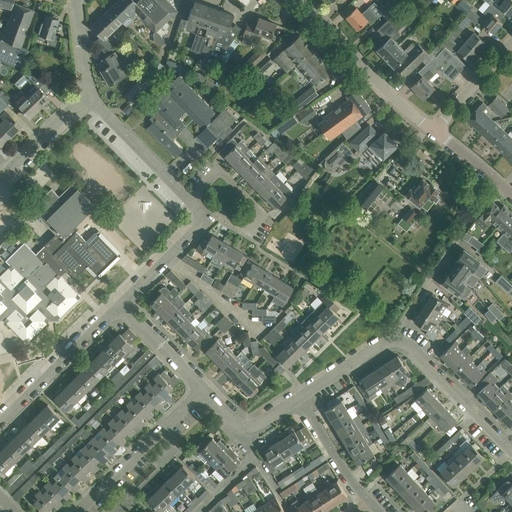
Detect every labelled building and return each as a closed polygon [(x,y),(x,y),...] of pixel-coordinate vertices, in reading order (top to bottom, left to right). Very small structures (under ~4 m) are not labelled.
[(12,0),(0,0),(0,6),(10,9),(12,0)] [(119,0),(92,26),(100,35),(93,41),(104,52),(111,45),(105,39),(122,22),(128,16),(133,21),(138,16),(142,20),(143,19),(135,10),(139,6),(133,0),(119,0)] [(133,0),(139,6),(135,10),(143,19),(147,23),(152,18),(148,14),(152,10),(149,7),(155,2),(153,0),(133,0)] [(152,18),(147,23),(155,32),(156,32),(170,18),(177,11),(166,0),(153,0),(155,2),(149,7),(152,10),(148,14),(152,18)] [(456,6),(466,16),(471,20),(475,24),(480,17),(470,9),(471,8),(462,0),(457,0),(453,4),(456,6)] [(492,0),(489,0),(487,3),(490,6),(503,18),(506,13),(509,16),(511,11),(511,0),(495,0),(494,2),(492,0)] [(189,21),(186,30),(196,34),(190,50),(199,53),(204,55),(218,60),(219,60),(220,58),(233,39),(235,37),(228,34),(231,31),(231,30),(228,29),(229,26),(233,15),(220,11),(214,9),(195,2),(189,21)] [(21,48),(33,10),(15,3),(8,21),(0,39),(0,61),(20,71),(28,51),(21,48)] [(488,19),(483,25),(486,27),(493,34),(502,23),(500,21),(503,18),(490,6),(483,14),(488,19)] [(362,14),(356,8),(346,17),(358,30),(367,21),(370,24),(378,17),(369,7),(362,14)] [(405,23),(395,13),(377,30),(387,40),(376,50),(384,58),(398,44),(395,41),(401,36),(397,32),(405,23)] [(43,22),(41,21),(36,37),(37,39),(42,41),(44,40),(45,37),(47,38),(45,44),(46,44),(56,47),(59,37),(53,35),(58,19),(45,15),(43,22)] [(453,31),(458,35),(471,20),(466,16),(453,31)] [(259,18),(256,27),(247,24),(243,36),(244,36),(242,42),(250,45),(251,42),(257,45),(261,34),(271,38),(276,24),(259,18)] [(441,45),(444,47),(451,53),(458,44),(453,41),(458,35),(453,31),(441,45)] [(485,43),(474,33),(466,42),(477,52),(481,48),(482,49),(486,45),(485,43)] [(287,72),(297,63),(309,52),(308,51),(312,48),(300,35),(284,49),(285,50),(283,51),(282,51),(275,58),(287,72)] [(70,55),(69,40),(62,38),(58,51),(70,55)] [(233,39),(220,58),(225,61),(226,62),(230,57),(231,55),(230,54),(238,43),(233,39)] [(404,51),(398,44),(384,58),(394,68),(408,55),(407,55),(418,44),(417,42),(414,45),(412,43),(404,51)] [(477,52),(466,42),(458,51),(469,61),(477,52)] [(441,45),(439,43),(430,52),(434,56),(435,57),(444,47),(441,45)] [(394,68),(404,78),(428,54),(418,44),(407,55),(408,55),(394,68)] [(465,65),(451,53),(444,47),(435,57),(434,56),(418,72),(419,73),(420,71),(424,75),(412,86),(424,98),(434,88),(427,82),(439,70),(452,81),(465,65)] [(248,73),(254,67),(267,55),(261,48),(244,64),(240,60),(238,62),(248,73)] [(309,52),(297,63),(316,85),(332,72),(312,48),(308,51),(309,52)] [(127,75),(114,53),(97,63),(109,85),(127,75)] [(254,67),(260,74),(273,62),(267,55),(254,67)] [(152,84),(164,66),(155,60),(143,77),(152,84)] [(189,70),(176,65),(176,63),(167,60),(165,67),(174,71),(186,77),(189,70)] [(19,88),(26,95),(38,108),(47,99),(48,99),(48,98),(38,88),(45,82),(32,76),(28,80),(29,81),(28,81),(20,89),(19,88)] [(157,111),(175,129),(182,122),(180,120),(187,113),(203,130),(218,115),(179,76),(172,83),(168,79),(161,87),(164,90),(157,97),(161,101),(153,108),(157,111)] [(140,78),(127,96),(137,103),(137,104),(141,98),(151,85),(140,78)] [(324,120),(318,124),(325,133),(331,129),(328,125),(364,99),(357,89),(349,95),(346,97),(348,100),(323,118),(324,120)] [(2,91),(0,93),(0,97),(7,105),(12,101),(2,91)] [(29,117),(38,108),(26,95),(16,105),(28,118),(29,117)] [(303,95),(289,105),(293,109),(289,112),(293,116),(296,114),(295,112),(308,102),(303,95)] [(0,114),(0,115),(0,114),(0,126),(10,136),(20,126),(13,119),(3,109),(7,105),(0,97),(0,114)] [(496,97),(488,105),(501,117),(509,109),(496,97)] [(331,129),(325,133),(329,140),(341,131),(346,138),(359,126),(355,121),(363,115),(371,109),(364,99),(328,125),(331,129)] [(482,111),(487,106),(482,103),(466,120),(482,134),(493,121),(482,111)] [(225,108),(218,115),(203,130),(198,135),(201,138),(199,140),(207,148),(214,141),(217,144),(232,130),(229,126),(236,119),(225,108)] [(297,117),(302,124),(315,114),(310,108),(297,117)] [(179,133),(175,129),(157,111),(150,118),(153,122),(146,129),(175,158),(182,150),(172,140),(179,133)] [(37,131),(40,125),(31,121),(28,127),(37,131)] [(493,121),(482,134),(504,155),(511,145),(511,129),(507,135),(493,121)] [(353,140),(350,143),(358,152),(362,148),(365,151),(363,152),(376,166),(397,146),(396,145),(397,143),(394,140),(392,140),(384,132),(377,139),(375,137),(379,133),(370,124),(353,140)] [(0,145),(10,136),(0,126),(0,145)] [(257,141),(262,136),(258,132),(253,137),(257,141)] [(262,136),(257,141),(262,146),(267,141),(262,136)] [(225,144),(231,150),(225,156),(233,165),(249,149),(240,140),(237,143),(232,138),(225,144)] [(343,159),(346,157),(347,157),(352,152),(347,147),(350,144),(345,139),(327,156),(330,159),(329,161),(329,162),(330,163),(330,164),(332,164),(335,164),(339,162),(343,159)] [(277,156),(281,151),(273,143),(268,148),(272,152),(273,151),(277,156)] [(258,158),(249,149),(233,165),(242,173),(258,158)] [(277,156),(285,164),(292,158),(288,153),(286,156),(281,151),(277,156)] [(258,158),(242,173),(250,182),(267,165),(259,156),(258,158)] [(292,165),(297,170),(301,166),(297,161),(292,165)] [(297,170),(301,175),(307,180),(315,170),(306,161),(301,166),(297,170)] [(267,165),(250,182),(259,190),(275,174),(267,166),(268,166),(267,165)] [(275,174),(259,190),(267,199),(284,183),(275,174)] [(384,187),(374,178),(355,202),(365,210),(384,187)] [(411,189),(406,195),(420,207),(421,205),(427,210),(433,202),(436,204),(441,198),(436,194),(439,191),(431,184),(430,185),(423,179),(413,191),(411,189)] [(37,209),(34,212),(56,234),(58,237),(61,234),(64,237),(73,229),(95,207),(79,190),(72,183),(66,189),(59,197),(51,189),(37,203),(40,206),(37,209)] [(267,199),(276,208),(292,192),(284,183),(267,199)] [(497,227),(510,212),(503,206),(500,209),(492,202),(475,221),(483,229),(490,221),(497,227)] [(416,213),(410,208),(399,223),(408,230),(413,224),(410,221),(416,213)] [(511,213),(510,212),(497,227),(504,233),(496,241),(503,247),(511,236),(511,213)] [(0,313),(0,314),(5,319),(4,320),(26,343),(49,320),(48,319),(53,314),(58,319),(80,297),(60,276),(59,275),(62,271),(63,273),(68,269),(76,277),(86,268),(87,266),(96,275),(98,277),(99,275),(115,260),(115,257),(113,257),(113,252),(115,252),(115,249),(100,233),(98,231),(96,233),(87,242),(86,241),(81,235),(77,231),(76,232),(73,229),(64,237),(61,234),(58,237),(56,234),(45,245),(50,251),(41,259),(36,254),(35,255),(27,247),(24,250),(20,246),(5,261),(10,266),(0,276),(0,313)] [(203,239),(196,250),(201,253),(202,253),(204,249),(209,252),(206,256),(211,259),(214,255),(222,241),(212,235),(208,242),(203,239)] [(477,249),(482,244),(471,236),(467,242),(477,249)] [(511,236),(503,247),(509,252),(511,248),(511,236)] [(6,239),(1,245),(5,249),(11,243),(6,239)] [(222,241),(214,255),(220,259),(216,265),(216,266),(218,267),(220,268),(223,263),(232,248),(229,246),(228,245),(230,242),(224,239),(222,241)] [(477,249),(476,251),(481,255),(487,247),(482,244),(477,249)] [(232,248),(223,263),(226,265),(228,266),(229,264),(239,270),(242,265),(247,257),(235,249),(232,248)] [(458,262),(479,278),(480,279),(487,270),(478,264),(480,262),(464,250),(461,254),(460,253),(456,258),(458,258),(456,261),(458,262)] [(243,269),(240,274),(244,277),(243,278),(249,282),(250,283),(253,285),(263,269),(260,267),(248,260),(243,269)] [(203,273),(207,268),(196,261),(193,267),(203,273)] [(479,278),(458,262),(456,265),(455,265),(451,269),(452,270),(450,273),(464,283),(465,281),(473,287),(479,278)] [(263,269),(253,285),(258,287),(259,286),(263,288),(265,289),(273,275),(271,274),(263,269)] [(186,286),(171,270),(166,275),(181,291),(186,286)] [(213,279),(203,273),(200,279),(210,285),(213,279)] [(464,283),(450,273),(449,273),(447,275),(446,274),(443,279),(444,280),(441,284),(458,296),(458,295),(465,300),(472,290),(464,283)] [(273,275),(265,289),(270,292),(269,294),(273,296),(274,297),(283,282),(282,281),(273,275)] [(497,280),(496,281),(508,292),(511,296),(511,285),(501,275),(500,276),(501,276),(497,280)] [(215,280),(212,286),(226,294),(232,284),(227,281),(224,285),(215,280)] [(190,281),(186,286),(195,294),(199,290),(190,281)] [(273,296),(271,300),(282,307),(286,301),(289,296),(294,288),(283,282),(274,297),(273,296)] [(238,287),(232,284),(226,294),(231,298),(238,287)] [(159,312),(172,299),(179,293),(174,287),(170,291),(166,287),(163,287),(159,291),(161,293),(150,303),(159,312)] [(308,294),(304,289),(299,294),(304,298),(308,294)] [(199,307),(207,298),(203,294),(194,303),(199,307)] [(304,298),(299,294),(295,298),(299,303),(302,300),(303,302),(306,300),(304,298)] [(314,309),(330,325),(339,317),(335,312),(340,307),(327,294),(321,299),(323,301),(314,309)] [(426,303),(441,313),(445,307),(448,309),(450,305),(432,294),(426,303)] [(212,303),(207,298),(199,307),(203,312),(212,303)] [(161,317),(166,322),(178,310),(174,305),(176,303),(172,299),(159,312),(162,315),(161,317)] [(441,313),(426,303),(420,312),(438,324),(440,321),(438,319),(441,313)] [(498,321),(503,316),(492,303),(488,307),(487,307),(498,321)] [(475,324),(477,323),(480,326),(483,322),(480,320),(481,319),(469,308),(464,313),(464,312),(463,313),(475,324)] [(322,334),(330,325),(314,309),(306,318),(322,334)] [(183,315),(178,310),(166,322),(171,328),(173,326),(176,329),(189,317),(185,313),(183,315)] [(295,315),(291,311),(286,315),(291,320),(295,315)] [(436,327),(438,324),(420,312),(414,322),(429,332),(433,326),(436,327)] [(286,324),(291,320),(286,315),(282,319),(286,324)] [(229,320),(224,316),(215,324),(220,329),(229,320)] [(189,317),(176,329),(184,338),(195,327),(191,322),(193,321),(189,317)] [(467,317),(465,318),(461,322),(466,327),(469,323),(471,321),(467,317)] [(306,326),(302,331),(313,342),(322,334),(306,318),(302,322),(306,326)] [(233,325),(229,320),(220,329),(224,333),(233,325)] [(478,339),(479,341),(483,337),(471,325),(467,329),(475,337),(467,345),(469,348),(478,339)] [(200,332),(195,327),(184,338),(193,347),(197,342),(202,347),(212,337),(204,328),(200,332)] [(120,334),(110,343),(122,356),(125,358),(134,349),(130,344),(137,337),(129,328),(121,335),(120,334)] [(274,328),(269,332),(278,341),(282,336),(274,328)] [(304,351),(313,342),(302,331),(297,336),(295,334),(292,338),(304,351)] [(251,346),(250,342),(248,332),(242,333),(245,347),(251,346)] [(273,345),(278,341),(269,332),(265,336),(273,345)] [(215,360),(227,347),(219,338),(206,351),(215,360)] [(296,359),(304,351),(292,338),(288,342),(289,343),(285,348),(296,359)] [(259,354),(258,348),(256,341),(250,342),(251,346),(253,356),(259,354)] [(455,341),(440,355),(448,363),(461,350),(457,346),(458,344),(455,341)] [(113,365),(122,356),(110,343),(101,352),(113,365)] [(502,357),(490,344),(487,347),(499,360),(502,357)] [(223,368),(236,356),(227,347),(215,360),(223,368)] [(271,355),(267,351),(263,347),(258,348),(259,354),(262,355),(267,360),(271,355)] [(287,368),(296,359),(285,348),(280,353),(278,351),(274,355),(287,368)] [(132,365),(133,366),(136,370),(153,353),(149,349),(132,365)] [(448,363),(456,371),(471,356),(468,354),(466,355),(461,350),(448,363)] [(104,374),(113,365),(101,352),(92,361),(104,374)] [(139,372),(142,375),(143,376),(152,367),(153,368),(161,361),(156,355),(139,372)] [(279,375),(285,369),(271,355),(267,360),(275,368),(274,370),(279,375)] [(236,356),(223,368),(231,377),(244,364),(236,356)] [(388,362),(403,383),(406,381),(406,376),(410,374),(398,356),(388,362)] [(473,359),(471,356),(456,371),(463,379),(476,366),(472,361),(473,359)] [(104,374),(92,361),(82,370),(95,383),(104,374)] [(388,362),(379,367),(391,386),(395,383),(400,385),(403,383),(388,362)] [(244,364),(231,377),(240,386),(258,368),(254,365),(249,370),(244,364)] [(123,375),(127,379),(136,370),(133,366),(123,375)] [(481,371),(476,366),(463,379),(471,387),(486,372),(483,369),(481,371)] [(379,367),(370,373),(380,388),(385,395),(388,393),(389,388),(391,386),(379,367)] [(261,372),(258,368),(240,386),(249,394),(252,397),(258,390),(256,387),(261,382),(256,377),(261,372)] [(86,392),(95,383),(82,370),(73,380),(86,392)] [(156,381),(152,386),(163,397),(167,401),(172,396),(168,393),(173,388),(172,387),(179,380),(174,374),(171,378),(164,371),(160,375),(158,373),(153,378),(156,381)] [(133,384),(142,375),(139,372),(130,381),(133,384)] [(498,379),(491,372),(480,382),(484,386),(477,393),(485,402),(500,388),(494,383),(498,379)] [(374,406),(370,400),(377,395),(375,391),(380,388),(370,373),(361,379),(366,387),(361,391),(366,399),(365,400),(370,409),(374,406)] [(127,379),(123,375),(114,384),(118,388),(127,379)] [(76,401),(86,392),(73,380),(64,389),(76,401)] [(133,384),(130,381),(120,390),(123,393),(133,384)] [(163,397),(152,386),(149,382),(144,387),(147,390),(143,395),(154,406),(158,410),(163,405),(159,401),(163,397)] [(410,395),(421,388),(417,383),(407,390),(410,395)] [(118,388),(114,384),(105,393),(109,397),(118,388)] [(493,410),(511,393),(508,390),(505,393),(500,388),(485,402),(493,410)] [(76,401),(64,389),(54,398),(67,411),(72,406),(76,410),(81,406),(76,401)] [(415,401),(422,409),(435,397),(427,389),(415,401)] [(114,402),(123,393),(120,390),(111,399),(114,402)] [(138,399),(134,404),(145,415),(149,419),(154,414),(150,410),(154,406),(143,395),(140,391),(135,396),(138,399)] [(362,400),(357,391),(353,393),(359,403),(362,400)] [(109,397),(105,393),(96,403),(99,406),(109,397)] [(511,397),(511,394),(511,393),(493,410),(501,418),(511,407),(511,400),(510,399),(511,397)] [(330,420),(347,410),(339,397),(328,404),(330,407),(325,411),(327,414),(325,415),(328,420),(330,419),(330,420)] [(442,405),(435,397),(422,409),(430,416),(442,405)] [(102,408),(105,411),(114,402),(111,399),(102,408)] [(145,415),(134,404),(131,400),(126,405),(129,408),(125,413),(140,428),(144,423),(141,419),(145,415)] [(360,411),(363,409),(364,411),(368,409),(362,400),(359,403),(356,405),(360,411)] [(99,406),(96,403),(87,412),(90,415),(99,406)] [(38,414),(50,427),(60,417),(47,405),(38,414)] [(430,416),(438,424),(450,412),(442,405),(430,416)] [(511,407),(501,418),(509,427),(511,424),(511,407)] [(96,420),(105,411),(102,408),(93,417),(96,420)] [(125,413),(122,409),(117,414),(120,417),(115,421),(127,433),(130,437),(135,432),(136,433),(141,429),(140,428),(125,413)] [(369,420),(373,418),(368,409),(364,411),(369,420)] [(347,410),(330,420),(336,429),(352,419),(347,410)] [(90,415),(87,412),(78,420),(74,416),(71,419),(78,427),(90,415)] [(457,420),(450,412),(438,424),(446,432),(457,420)] [(29,423),(41,436),(50,427),(38,414),(29,423)] [(93,417),(84,426),(87,429),(96,420),(93,417)] [(127,433),(115,421),(112,418),(108,423),(111,426),(106,430),(118,442),(121,446),(126,441),(123,437),(127,433)] [(375,429),(379,427),(373,418),(369,420),(375,429)] [(358,428),(352,419),(336,429),(341,437),(358,428)] [(20,432),(32,445),(41,436),(29,423),(20,432)] [(72,425),(60,437),(64,441),(76,429),(72,425)] [(303,446),(305,448),(315,441),(311,435),(306,438),(300,429),(295,432),(291,425),(285,429),(286,431),(282,434),(294,453),(303,446)] [(75,435),(78,438),(87,429),(84,426),(75,435)] [(114,446),(118,442),(106,430),(103,427),(99,432),(102,435),(97,439),(112,455),(117,450),(114,446)] [(380,438),(384,436),(379,427),(375,429),(380,438)] [(358,428),(341,437),(347,446),(363,436),(358,428)] [(459,431),(451,438),(454,441),(462,434),(459,431)] [(10,441),(23,454),(32,445),(20,432),(10,441)] [(294,453),(282,434),(277,437),(279,441),(274,444),(286,462),(291,459),(289,456),(294,453)] [(350,456),(352,455),(368,445),(372,443),(366,434),(363,436),(347,446),(349,450),(347,451),(350,456)] [(75,435),(66,444),(69,447),(78,438),(75,435)] [(93,444),(88,448),(99,460),(103,464),(108,459),(109,460),(113,456),(112,455),(97,439),(94,436),(90,441),(93,444)] [(384,436),(380,438),(386,447),(390,445),(384,436)] [(64,441),(60,437),(51,446),(55,450),(64,441)] [(205,463),(208,460),(224,444),(219,440),(216,443),(212,438),(207,443),(204,439),(192,450),(205,463)] [(446,448),(454,441),(451,438),(443,445),(446,448)] [(1,450),(14,463),(23,454),(10,441),(1,450)] [(66,444),(57,453),(60,456),(69,447),(66,444)] [(216,468),(233,451),(229,447),(228,448),(224,444),(208,460),(216,468)] [(268,458),(264,461),(271,472),(276,469),(278,468),(283,465),(286,462),(274,444),(269,447),(267,444),(261,447),(268,458)] [(471,444),(464,451),(476,465),(484,458),(471,444)] [(95,464),(99,460),(88,448),(85,445),(80,450),(83,453),(79,457),(94,472),(99,468),(95,464)] [(374,454),(368,445),(352,455),(358,464),(374,454)] [(448,453),(445,450),(446,448),(443,445),(436,452),(442,458),(448,453)] [(51,446),(42,455),(46,459),(55,450),(51,446)] [(0,471),(2,470),(4,472),(14,463),(1,450),(0,451),(0,471)] [(233,451),(216,468),(225,477),(241,462),(236,458),(238,456),(233,451)] [(469,472),(476,465),(464,451),(456,458),(469,472)] [(410,455),(417,463),(420,460),(413,452),(410,455)] [(439,455),(442,458),(436,452),(428,459),(431,462),(439,455)] [(57,453),(47,462),(50,465),(60,456),(57,453)] [(94,472),(79,457),(76,454),(71,459),(74,462),(70,466),(81,478),(85,482),(90,477),(86,473),(90,469),(94,472)] [(46,459),(42,455),(33,464),(36,468),(46,459)] [(311,464),(304,468),(306,472),(321,462),(318,457),(310,462),(311,464)] [(461,479),(469,472),(456,458),(448,465),(461,479)] [(417,463),(424,470),(427,467),(420,460),(417,463)] [(194,473),(198,470),(189,461),(186,464),(194,473)] [(50,465),(47,462),(38,471),(41,474),(50,465)] [(330,466),(327,462),(316,469),(319,474),(330,466)] [(61,475),(72,487),(76,491),(81,486),(77,482),(81,478),(70,466),(67,463),(62,468),(65,471),(61,475)] [(33,464),(24,473),(27,477),(36,468),(33,464)] [(386,477),(393,485),(407,472),(400,464),(386,477)] [(195,478),(183,465),(178,470),(175,467),(171,471),(186,487),(195,478)] [(448,465),(440,473),(453,487),(461,479),(448,465)] [(434,475),(427,467),(424,470),(431,478),(434,475)] [(304,468),(294,475),(296,478),(306,472),(304,468)] [(194,473),(203,482),(206,479),(198,470),(194,473)] [(32,482),(41,474),(38,471),(29,479),(32,482)] [(165,482),(178,495),(181,498),(185,494),(184,493),(188,489),(186,487),(171,471),(167,475),(170,478),(165,482)] [(27,477),(24,473),(23,472),(6,489),(10,494),(27,477)] [(68,491),(72,487),(61,475),(58,472),(53,477),(56,480),(52,484),(63,496),(67,499),(72,495),(68,491)] [(281,488),(296,478),(294,475),(292,472),(277,482),(281,488)] [(393,485),(400,493),(414,480),(407,472),(393,485)] [(242,478),(244,480),(247,485),(243,487),(247,495),(257,489),(247,473),(242,478)] [(435,489),(441,483),(434,475),(431,478),(438,486),(435,489)] [(33,484),(32,482),(29,479),(20,489),(24,493),(33,484)] [(215,487),(206,479),(203,482),(211,490),(215,487)] [(421,487),(414,480),(400,493),(407,500),(421,487)] [(59,500),(63,496),(52,484),(49,481),(44,486),(47,489),(43,493),(54,505),(57,508),(62,504),(59,500)] [(301,485),(298,481),(289,487),(292,491),(301,485)] [(347,496),(337,481),(328,487),(337,502),(347,496)] [(507,499),(511,503),(511,501),(511,484),(510,484),(506,481),(489,497),(493,502),(494,502),(507,499)] [(178,495),(165,482),(161,487),(158,484),(154,488),(169,503),(178,495)] [(435,489),(442,497),(449,491),(441,483),(435,489)] [(292,491),(289,487),(280,493),(283,498),(287,495),(292,491)] [(337,502),(328,487),(319,493),(328,508),(337,502)] [(407,500),(414,508),(428,495),(421,487),(407,500)] [(160,511),(169,503),(154,488),(150,492),(152,495),(148,499),(160,511)] [(310,499),(317,511),(322,511),(328,508),(319,493),(315,488),(306,493),(310,499)] [(54,505),(43,493),(40,490),(35,495),(38,498),(34,503),(43,511),(52,511),(50,509),(54,505)] [(196,496),(196,497),(200,501),(209,493),(206,490),(197,498),(196,496)] [(425,511),(435,503),(428,495),(414,508),(417,511),(425,511)] [(192,510),(200,501),(196,497),(187,505),(189,506),(189,507),(192,510)] [(271,511),(284,511),(276,498),(266,504),(271,511)] [(297,499),(288,506),(291,511),(305,511),(301,505),(297,499)] [(317,511),(310,499),(301,505),(305,511),(317,511)] [(210,510),(211,511),(223,511),(226,510),(223,505),(220,500),(210,510)]
